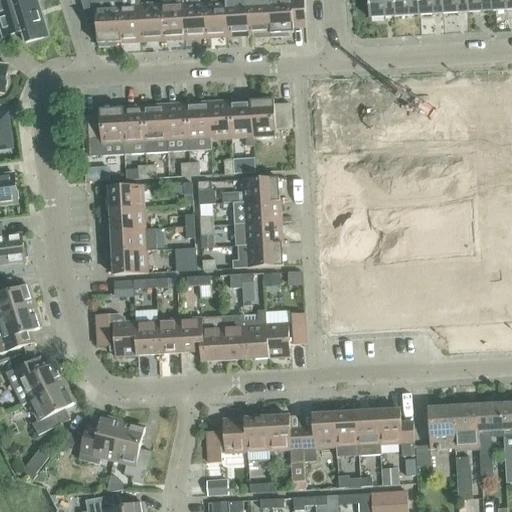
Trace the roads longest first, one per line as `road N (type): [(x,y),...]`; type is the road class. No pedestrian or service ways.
road 1 (unclassified): [(191,388),(113,386),(96,376),(79,344),(44,110),(59,82),(91,76)]
road 2 (residential): [(317,379),(299,65)]
road 3 (residential): [(91,76),(299,65)]
road 4 (unclassified): [(317,379),(511,370)]
road 5 (residential): [(334,62),(511,51)]
road 6 (unclassified): [(317,379),(191,388)]
road 7 (unclassified): [(176,511),(191,388)]
